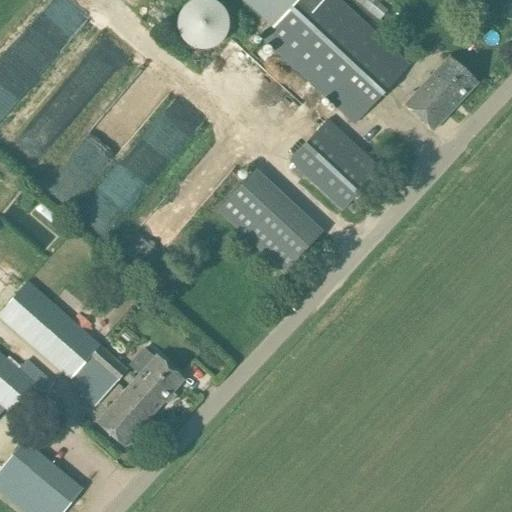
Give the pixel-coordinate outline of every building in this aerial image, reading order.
[(215,47),(221,43),(226,34),(228,30),(228,25),(228,18),(224,10),(218,4),(212,0),(193,0),(189,2),(182,8),(178,14),(177,22),(177,29),(178,33),(182,40),(187,45),(193,49),(200,51),(207,51),(215,47)] [(216,0),(353,125),(409,65),(338,0),(216,0)] [(434,130),(478,83),(449,57),(405,105),(434,130)] [(239,58),(228,73),(259,96),(255,101),(271,113),(285,95),(244,64),(245,62),(239,58)] [(328,120),(289,162),(342,211),(381,169),(328,120)] [(129,199),(137,195),(132,185),(138,182),(128,162),(114,170),(129,199)] [(284,272),(322,232),(255,171),(217,211),(284,272)] [(98,345),(99,344),(85,332),(77,324),(27,280),(0,310),(0,320),(82,392),(80,395),(94,408),(117,383),(128,371),(98,345)] [(83,317),(77,324),(85,332),(91,324),(83,317)] [(0,412),(3,409),(20,424),(54,385),(27,360),(19,369),(0,352),(0,412)] [(156,356),(126,390),(126,391),(153,414),(164,402),(167,405),(175,396),(172,393),(183,380),(156,357),(156,356)] [(126,390),(96,424),(97,424),(123,447),(153,414),(126,391),(126,390)] [(0,493),(22,511),(64,511),(82,490),(23,440),(0,467),(0,493)]
